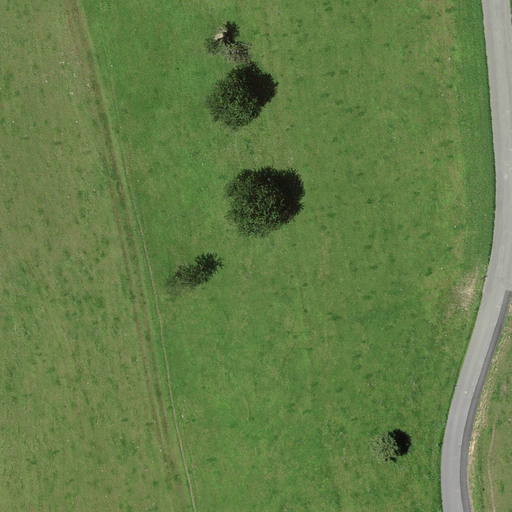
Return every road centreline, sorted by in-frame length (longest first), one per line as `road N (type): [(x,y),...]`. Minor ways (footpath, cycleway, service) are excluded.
road 1 (track): [(71,0),(132,239),(182,511)]
road 2 (tertiary): [(458,511),(461,442),(502,299),(511,226)]
road 3 (tertiary): [(511,155),(499,0)]
